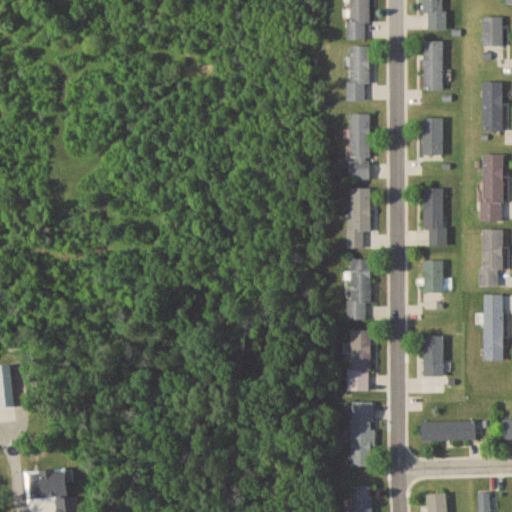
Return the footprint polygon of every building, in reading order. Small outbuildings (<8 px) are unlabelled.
[(370,0),(349,0),(350,38),(370,38),(370,0)] [(424,0),(425,29),(445,29),(445,0),(424,0)] [(504,16),(483,16),(483,45),(504,45),(504,16)] [(443,88),(443,40),(424,40),(424,88),(443,88)] [(369,45),(349,44),(349,100),(369,100),(369,45)] [(483,82),(483,129),(504,129),(504,82),(483,82)] [(372,178),(372,112),(350,112),(350,178),(372,178)] [(423,116),(423,152),(444,152),(444,116),(423,116)] [(482,219),(504,219),(504,152),(482,152),(482,219)] [(371,186),(349,186),(349,247),(364,246),(364,229),(372,229),(371,186)] [(444,186),(424,186),(424,226),(430,226),(430,243),(444,243),(444,186)] [(482,227),(482,285),(500,285),(500,267),(504,267),(504,227),(482,227)] [(442,308),(442,254),(423,254),(423,308),(442,308)] [(371,257),(350,257),(350,318),(371,318),(371,257)] [(484,359),(504,359),(504,292),(484,292),(484,359)] [(350,390),(372,390),(372,328),(350,328),(350,390)] [(424,375),(444,375),(444,334),(424,334),(424,375)] [(351,465),(373,465),(373,400),(352,400),(351,465)] [(477,420),(422,420),(422,439),(477,439),(477,420)] [(373,511),(373,484),(351,484),(352,511),(373,511)] [(491,511),(491,490),(479,490),(478,511),(491,511)] [(427,492),(427,511),(447,511),(447,491),(427,492)]
